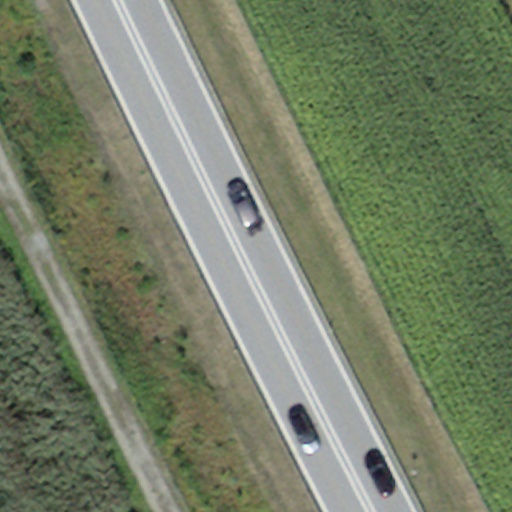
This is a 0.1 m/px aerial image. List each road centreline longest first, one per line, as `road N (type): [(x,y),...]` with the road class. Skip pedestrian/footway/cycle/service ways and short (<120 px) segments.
road 1 (trunk): [(117,0),(369,511)]
road 2 (track): [(168,511),(0,170)]
